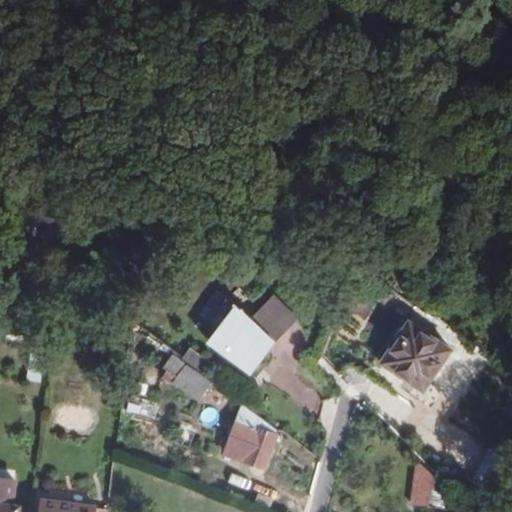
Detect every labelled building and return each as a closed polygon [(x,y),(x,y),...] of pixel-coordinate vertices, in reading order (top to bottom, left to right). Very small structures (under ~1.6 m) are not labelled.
[(0,258),(61,267),(67,219),(27,214),(25,223),(46,226),(44,245),(0,239),(0,258)] [(80,221),(67,219),(61,267),(73,276),(80,221)] [(223,347),(219,352),(251,375),(257,380),(268,364),(263,360),(276,342),(271,338),(281,329),(258,308),(249,317),(228,297),(211,327),(217,332),(211,339),(223,347)] [(409,321),(381,363),(423,391),(451,349),(409,321)] [(47,333),(36,332),(29,380),(41,382),(47,333)] [(208,343),(219,352),(223,347),(211,339),(208,343)] [(210,362),(190,348),(184,357),(204,371),(210,362)] [(211,381),(172,352),(162,366),(167,370),(164,374),(199,399),(211,381)] [(265,468),(278,429),(244,403),(224,454),(265,468)] [(428,506),(432,476),(417,461),(411,505),(428,506)] [(0,511),(20,511),(21,506),(14,505),(18,478),(0,475),(0,511)] [(445,488),(432,476),(428,506),(443,508),(445,488)] [(96,511),(97,506),(40,499),(38,511),(96,511)]
